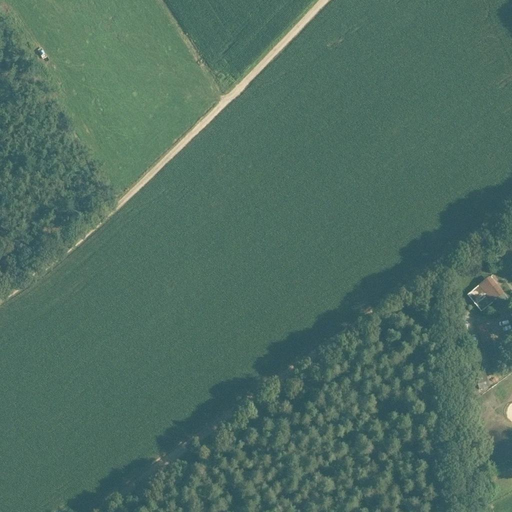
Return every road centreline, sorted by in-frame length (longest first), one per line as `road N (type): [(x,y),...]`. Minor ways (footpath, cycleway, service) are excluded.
road 1 (track): [(0,298),(124,198),(324,0)]
road 2 (track): [(449,257),(98,511)]
road 3 (track): [(453,511),(449,257)]
